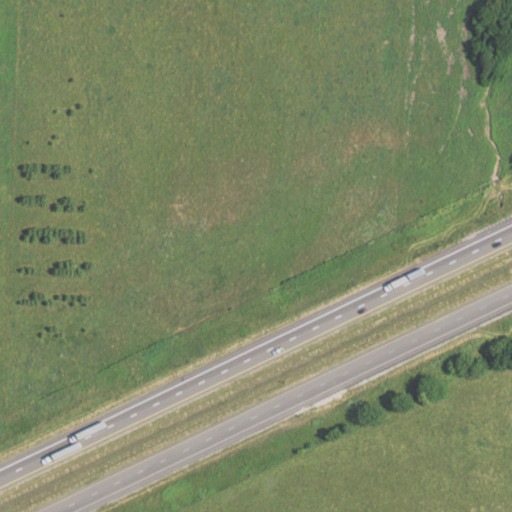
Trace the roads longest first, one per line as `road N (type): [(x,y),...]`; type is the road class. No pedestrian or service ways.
road 1 (motorway): [(511,237),(0,478)]
road 2 (motorway): [(57,511),(511,296)]
